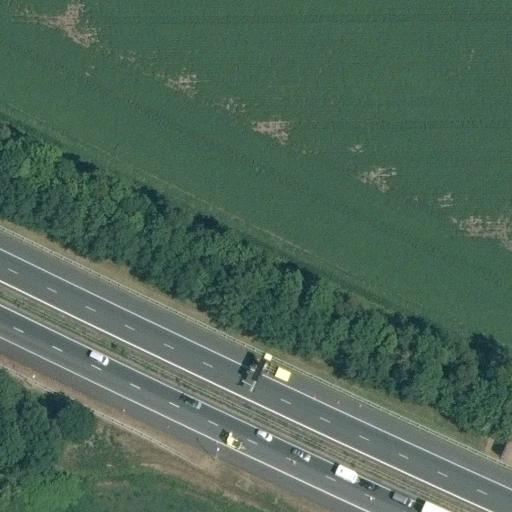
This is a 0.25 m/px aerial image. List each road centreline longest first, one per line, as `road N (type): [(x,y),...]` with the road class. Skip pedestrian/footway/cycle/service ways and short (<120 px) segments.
road 1 (motorway): [(511,507),(0,266)]
road 2 (motorway): [(0,322),(399,511)]
